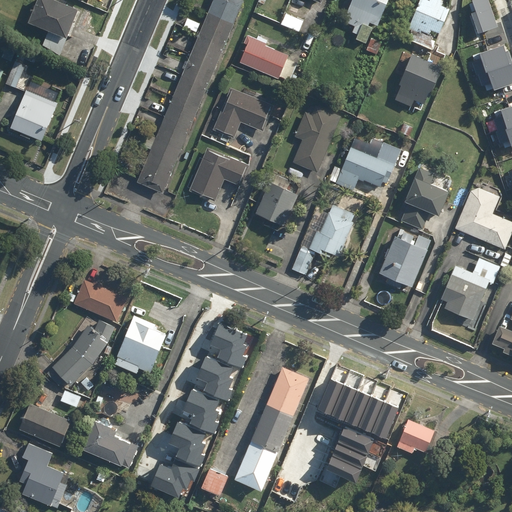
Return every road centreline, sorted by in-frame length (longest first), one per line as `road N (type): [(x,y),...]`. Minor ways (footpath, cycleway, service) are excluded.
road 1 (tertiary): [(64,210),(511,398)]
road 2 (residential): [(152,0),(64,210)]
road 3 (residential): [(64,210),(0,360)]
